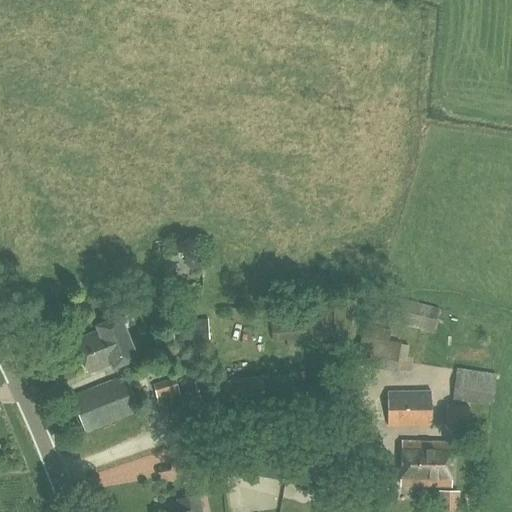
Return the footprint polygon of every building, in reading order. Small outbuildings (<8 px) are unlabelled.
[(352,327),(352,300),(336,300),(336,293),(316,293),(316,311),(306,311),(306,317),(272,319),(273,339),(307,337),(335,336),(334,327),(352,327)] [(440,308),(392,296),(386,320),(434,333),(440,308)] [(114,367),(138,357),(120,315),(97,325),(99,330),(75,340),(89,373),(112,362),(114,367)] [(170,340),(211,337),(210,319),(170,321),(170,340)] [(390,339),(392,330),(377,328),(377,330),(363,327),(357,366),(397,372),(399,360),(407,362),(409,345),(401,344),(402,341),(390,339)] [(458,366),(454,387),(453,400),(493,406),(497,373),(458,366)] [(292,372),(270,376),(217,383),(220,397),(223,409),(275,401),(274,398),(296,395),(292,372)] [(86,432),(141,411),(126,375),(71,395),(86,432)] [(158,401),(180,394),(176,376),(154,384),(158,401)] [(388,426),(433,426),(432,391),(388,391),(388,426)] [(469,425),(470,404),(446,404),(446,425),(469,425)] [(452,486),(453,443),(403,441),(402,485),(452,486)] [(288,452),(279,450),(247,444),(241,473),(284,479),(288,452)] [(340,491),(340,454),(297,453),(296,489),(340,491)] [(459,511),(460,491),(439,491),(438,511),(459,511)] [(203,511),(199,494),(182,498),(185,510),(178,511),(203,511)]
